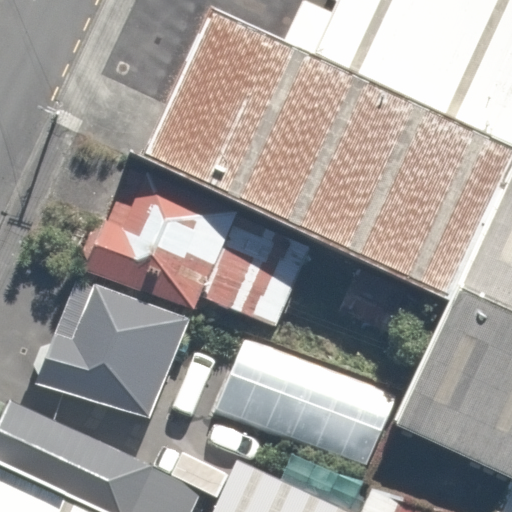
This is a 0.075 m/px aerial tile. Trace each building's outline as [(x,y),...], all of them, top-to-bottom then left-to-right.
[(298,5),(280,48),(511,157),(511,0),(333,0),(326,15),(298,5)] [(511,161),(511,157),(280,48),(205,13),(134,164),(442,309),(511,161)] [(511,161),(442,309),(387,433),(511,489),(511,161)] [(85,274),(183,315),(191,298),(273,332),(305,259),(125,182),(85,274)] [(30,390),(146,424),(184,327),(71,283),(30,390)] [(361,381),(234,332),(204,410),(331,459),(361,381)] [(75,511),(0,478),(0,511),(75,511)] [(429,511),(365,494),(357,511),(429,511)]
